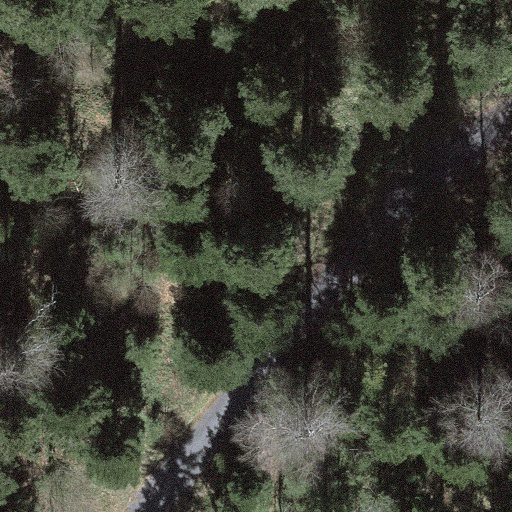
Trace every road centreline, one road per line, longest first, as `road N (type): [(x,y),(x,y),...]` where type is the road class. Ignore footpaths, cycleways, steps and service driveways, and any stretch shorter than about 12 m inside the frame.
road 1 (track): [(511,123),(479,136),(257,379)]
road 2 (track): [(257,379),(160,511)]
